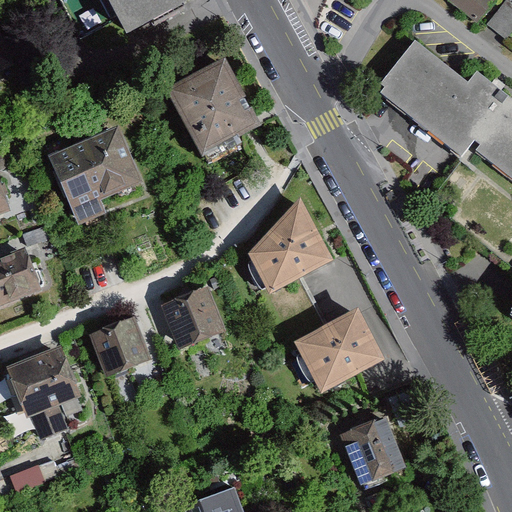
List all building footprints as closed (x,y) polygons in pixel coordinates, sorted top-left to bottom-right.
[(189,0),(108,0),(128,36),(191,3),(189,0)] [(497,3),(493,0),(440,0),(477,28),(497,3)] [(505,0),(487,25),(507,38),(511,32),(511,2),(509,0),(505,0)] [(0,79),(16,73),(0,33),(0,79)] [(468,89),(414,47),(379,92),(383,95),(378,102),(460,166),(474,149),(480,153),(475,159),(511,188),(511,315),(508,321),(510,322),(507,326),(511,329),(511,104),(477,77),(468,89)] [(237,66),(179,97),(217,166),(274,135),(237,66)] [(52,162),(81,232),(108,221),(102,207),(144,190),(120,133),(52,162)] [(0,224),(13,220),(0,185),(0,224)] [(301,197),(249,251),(271,291),(333,258),(301,197)] [(0,267),(0,309),(2,313),(44,296),(27,256),(0,267)] [(218,292),(172,311),(190,356),(236,337),(218,292)] [(370,316),(308,351),(336,401),(398,367),(370,316)] [(144,322),(96,343),(116,388),(164,368),(144,322)] [(72,352),(17,372),(43,443),(78,431),(71,412),(92,405),(72,352)] [(394,421),(349,440),(372,495),(417,476),(394,421)] [(14,475),(23,493),(63,474),(55,456),(14,475)]
